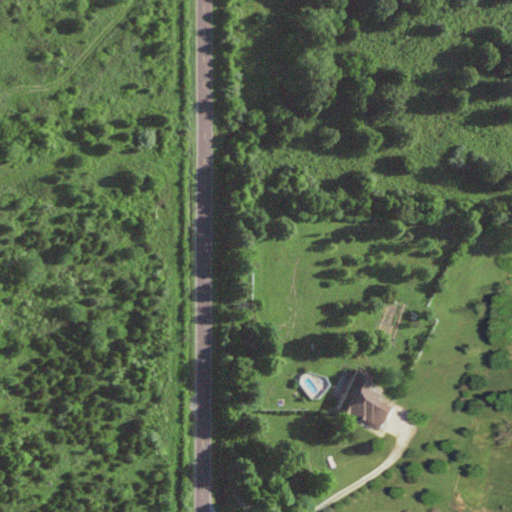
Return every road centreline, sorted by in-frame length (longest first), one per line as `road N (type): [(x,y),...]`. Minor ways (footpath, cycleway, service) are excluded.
road 1 (tertiary): [(197,511),(199,203)]
road 2 (tertiary): [(199,203),(202,0)]
